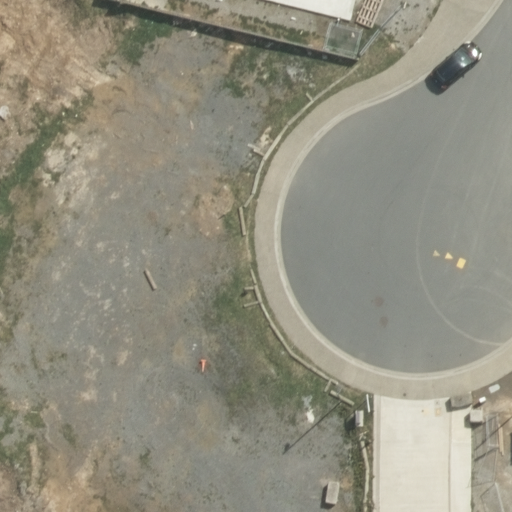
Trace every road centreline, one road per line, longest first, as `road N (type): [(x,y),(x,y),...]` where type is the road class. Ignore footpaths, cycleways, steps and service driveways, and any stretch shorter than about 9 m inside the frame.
road 1 (residential): [(413,511),(416,247)]
road 2 (residential): [(416,247),(511,73)]
